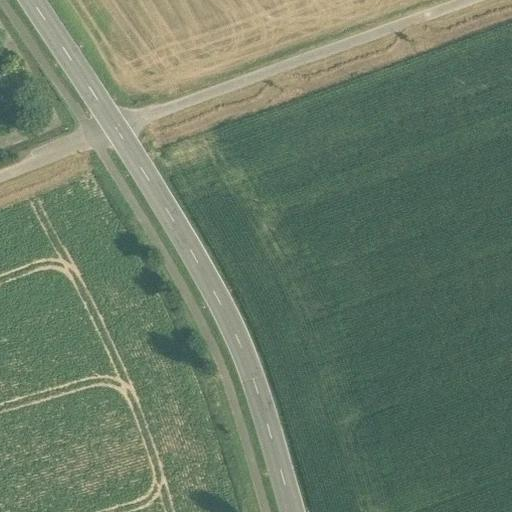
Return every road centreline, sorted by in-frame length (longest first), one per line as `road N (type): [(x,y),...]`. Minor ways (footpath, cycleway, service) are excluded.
road 1 (tertiary): [(291,511),(218,302),(29,0)]
road 2 (track): [(0,181),(351,47)]
road 3 (track): [(484,0),(351,47)]
